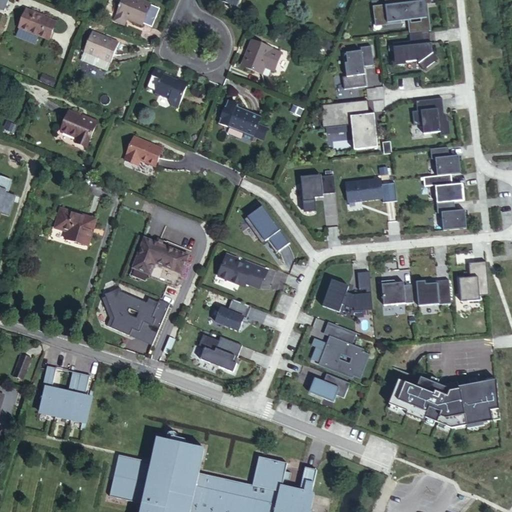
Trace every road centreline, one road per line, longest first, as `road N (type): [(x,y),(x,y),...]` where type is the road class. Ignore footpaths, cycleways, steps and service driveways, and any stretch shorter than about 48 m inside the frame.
road 1 (unclassified): [(0,324),(256,412)]
road 2 (residential): [(511,176),(490,171),(479,156),(461,0)]
road 3 (residential): [(511,237),(318,253)]
road 4 (residential): [(318,253),(256,412)]
road 5 (unknown): [(151,373),(201,253),(181,229)]
road 6 (unclassified): [(256,412),(389,462)]
